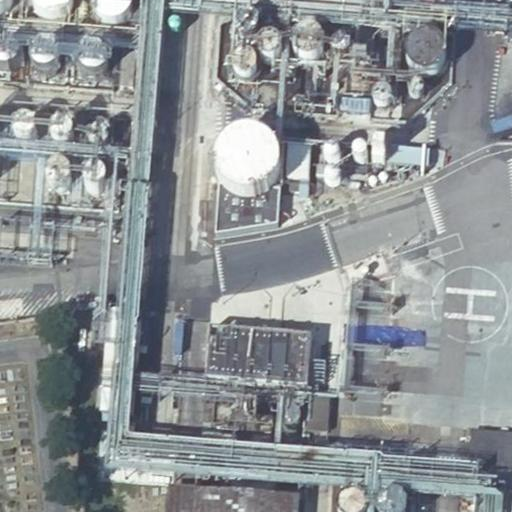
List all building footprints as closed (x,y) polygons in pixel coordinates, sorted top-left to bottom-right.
[(0,0),(0,17),(4,16),(12,11),(16,2),(16,0),(0,0)] [(33,0),(33,3),(37,12),(44,18),(53,21),(63,20),(71,14),(76,5),(76,0),(33,0)] [(95,0),(95,9),(98,18),(106,25),(115,28),(125,26),(133,20),(137,12),(138,2),(137,0),(95,0)] [(238,0),(238,12),(319,18),(320,0),(238,0)] [(240,26),(240,33),(244,39),(251,42),(258,41),(263,36),(265,30),(263,23),(258,18),(251,17),(244,20),(240,26)] [(322,35),(313,31),(305,33),(298,38),(295,47),(298,56),(304,61),(313,63),(321,59),(326,52),(326,43),(322,35)] [(263,47),(263,54),(267,60),(273,63),(280,62),(285,58),(287,51),(285,44),(280,40),(273,39),(267,42),(263,47)] [(21,47),(12,44),(4,45),(0,47),(0,70),(3,74),(12,75),(20,71),(25,64),(25,55),(21,47)] [(60,49),(52,45),(43,46),(36,52),(34,61),(36,69),(43,75),(52,76),(60,73),(65,65),(65,56),(60,49)] [(111,52),(103,49),(94,50),(87,56),(85,64),(87,73),(94,79),(103,80),(111,76),(116,69),(116,60),(111,52)] [(236,67),(236,74),(240,80),(247,83),(254,82),(259,78),(261,71),(259,64),(254,60),(247,59),(240,61),(236,67)] [(15,131),(15,138),(19,144),(25,146),(32,146),(37,141),(39,134),(37,127),(32,123),(25,122),(19,125),(15,131)] [(55,132),(55,139),(58,145),(65,148),(72,147),(77,142),(79,136),(77,129),(72,124),(65,123),(58,126),(55,132)] [(92,135),(92,142),(96,148),(102,151),(109,150),(114,146),(116,139),(114,132),(109,128),(102,127),(96,130),(92,135)] [(218,187),(221,192),(226,197),(231,200),(237,203),(242,204),(247,204),(254,203),(260,201),(268,196),(270,194),(274,189),(277,183),(278,177),(279,170),(278,164),(276,158),(272,153),(268,148),(263,144),(257,141),(251,140),(244,140),(238,141),(232,143),(227,146),(222,151),(218,156),(216,162),(214,168),(214,175),(215,181),(218,187)] [(305,183),(306,152),(289,151),(288,182),(305,183)] [(426,172),(428,156),(374,151),(373,162),(385,163),(385,169),(426,172)] [(48,180),(48,187),(52,193),(58,196),(65,195),(71,190),(73,184),(71,177),(65,172),(59,171),(52,174),(48,180)] [(88,180),(88,187),(91,193),(98,196),(105,195),(110,190),(112,183),(110,177),(105,172),(98,171),(92,174),(88,180)] [(217,192),(215,240),(277,230),(278,195),(270,194),(268,196),(260,201),(254,203),(247,204),(242,204),(237,203),(231,200),(226,197),(221,192),(217,192)] [(134,418),(142,318),(109,316),(101,416),(134,418)] [(308,389),(312,339),(212,331),(208,381),(308,389)] [(466,467),(511,470),(511,435),(468,433),(466,467)] [(511,484),(511,472),(484,471),(484,486),(511,488),(511,484)] [(343,497),(339,505),(339,511),(369,511),(370,506),(367,497),(359,492),(350,492),(343,497)] [(190,511),(192,496),(165,494),(163,511),(190,511)] [(192,496),(190,511),(292,511),(293,504),(192,496)] [(381,500),(377,508),(377,511),(407,511),(408,509),(405,501),(397,496),(388,496),(381,500)]
